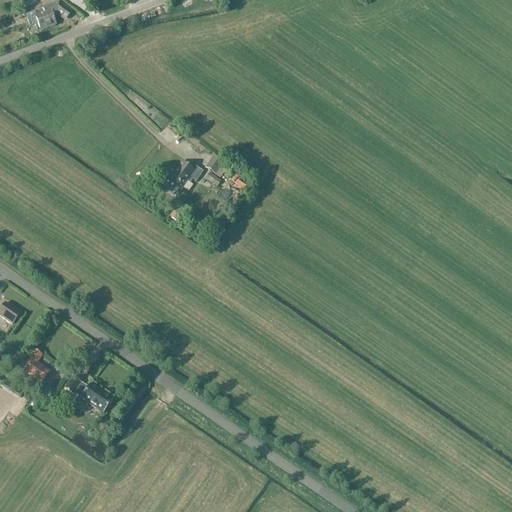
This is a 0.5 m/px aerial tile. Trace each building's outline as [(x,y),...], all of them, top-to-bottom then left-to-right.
[(72,13),(58,4),(43,9),(44,13),(36,16),(35,13),(27,15),(32,26),(37,24),(40,33),(56,27),(52,15),(58,13),(68,20),(72,13)] [(223,164),(212,157),(204,168),(215,176),(223,164)] [(193,171),(180,162),(174,171),(169,169),(160,183),(167,188),(166,190),(173,195),(175,193),(178,195),(190,178),(196,182),(202,173),(195,168),(193,171)] [(221,182),(209,174),(202,184),(209,189),(211,184),(217,188),(221,182)] [(5,304),(0,311),(0,317),(12,326),(20,314),(5,304)] [(42,357),(33,350),(14,377),(23,383),(28,376),(40,385),(49,372),(37,363),(42,357)] [(80,383),(72,378),(64,390),(72,395),(74,393),(81,398),(80,399),(103,415),(112,400),(90,385),(86,391),(79,386),(80,383)]
